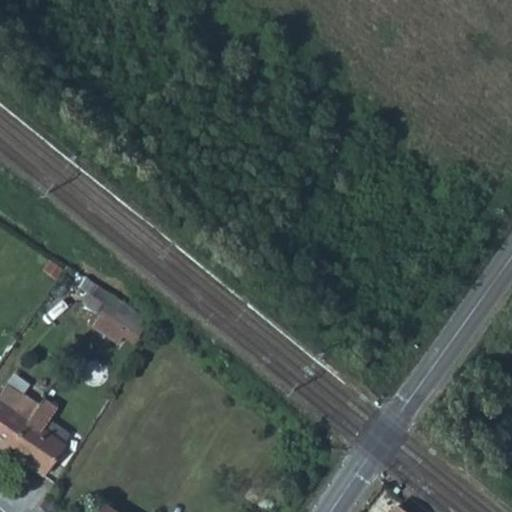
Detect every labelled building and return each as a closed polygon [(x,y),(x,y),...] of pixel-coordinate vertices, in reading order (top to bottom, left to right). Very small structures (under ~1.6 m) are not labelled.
[(111,296),(84,277),(78,286),(86,292),(79,302),(97,316),(111,296)] [(111,296),(97,316),(126,336),(140,316),(111,296)] [(0,446),(5,450),(27,418),(0,399),(0,446)] [(27,418),(5,450),(41,473),(68,432),(48,418),(54,408),(40,399),(27,418)] [(33,511),(56,511),(57,511),(41,501),(33,511)]
